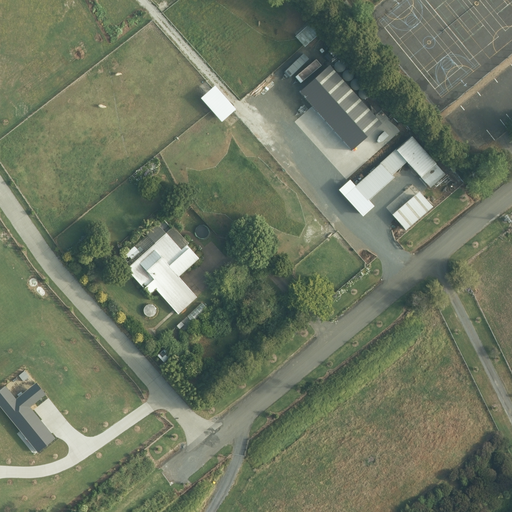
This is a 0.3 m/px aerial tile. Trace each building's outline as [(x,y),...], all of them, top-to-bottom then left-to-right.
[(355,11),(347,0),(342,0),(338,3),(348,16),(355,11)] [(399,147),(381,164),(392,176),(407,162),(431,188),(446,174),(412,136),(400,148),(399,147)] [(432,205),(417,189),(390,214),(405,230),(432,205)] [(156,289),(179,315),(197,298),(178,277),(199,259),(187,246),(189,244),(169,223),(163,229),(167,234),(127,270),(149,295),(156,289)] [(368,230),(360,237),(366,244),(374,237),(368,230)] [(202,303),(188,316),(193,322),(207,308),(202,303)] [(150,328),(139,318),(134,324),(144,334),(150,328)] [(184,342),(176,350),(181,356),(189,349),(184,342)]
